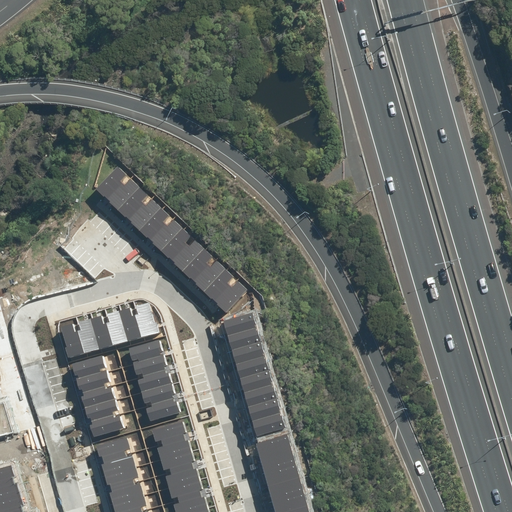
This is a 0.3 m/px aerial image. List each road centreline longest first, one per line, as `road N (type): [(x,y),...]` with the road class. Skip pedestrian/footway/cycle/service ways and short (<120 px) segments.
road 1 (motorway): [(446,511),(331,257),(276,190),(209,139),(152,112),(84,96),(0,95)]
road 2 (motorway): [(509,511),(358,0)]
road 3 (residential): [(254,511),(210,334),(153,276),(32,301),(25,315),(51,438)]
road 4 (motorway): [(399,0),(511,395)]
road 5 (motorway): [(458,0),(511,157)]
